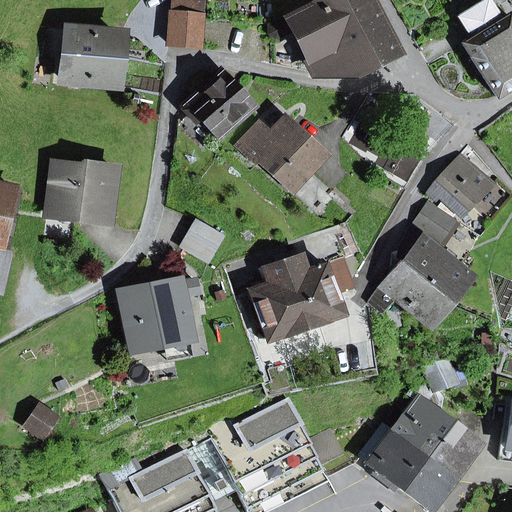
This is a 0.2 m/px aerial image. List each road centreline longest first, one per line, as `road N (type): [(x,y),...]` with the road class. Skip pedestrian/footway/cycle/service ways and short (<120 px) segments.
road 1 (residential): [(429,84),(366,86),(204,59),(183,63),(172,86),(159,201),(140,249),(102,285),(47,315)]
road 2 (residential): [(475,117),(435,160),(362,284)]
